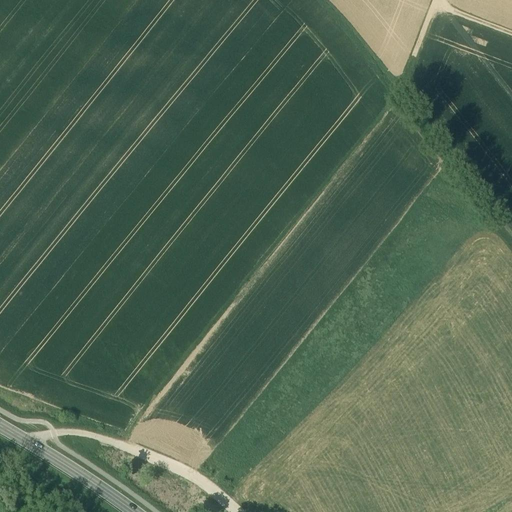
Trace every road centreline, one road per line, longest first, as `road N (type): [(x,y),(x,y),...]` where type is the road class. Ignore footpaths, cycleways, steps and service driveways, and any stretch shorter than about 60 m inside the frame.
road 1 (track): [(25,442),(69,433),(129,449),(186,475),(232,511)]
road 2 (secondary): [(127,511),(0,427)]
road 3 (track): [(413,57),(434,3),(511,33)]
